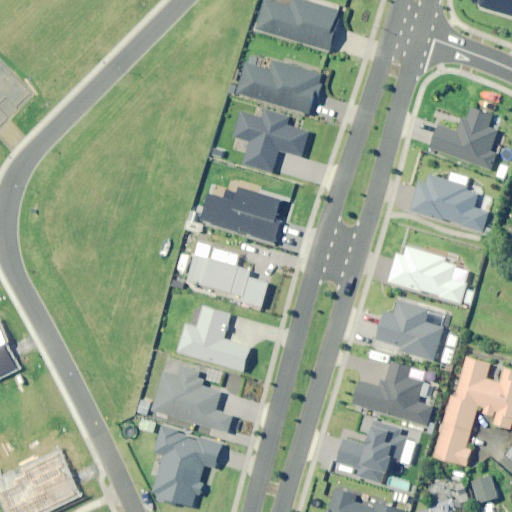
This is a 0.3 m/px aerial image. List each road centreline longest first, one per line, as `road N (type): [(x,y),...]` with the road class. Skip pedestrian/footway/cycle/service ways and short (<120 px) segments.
road 1 (residential): [(97,436),(11,283),(1,256),(3,208),(15,175),(185,0)]
road 2 (residential): [(249,511),(391,28)]
road 3 (residential): [(420,35),(278,511)]
